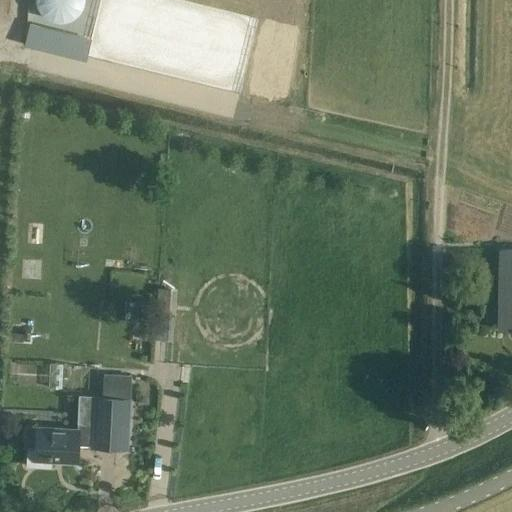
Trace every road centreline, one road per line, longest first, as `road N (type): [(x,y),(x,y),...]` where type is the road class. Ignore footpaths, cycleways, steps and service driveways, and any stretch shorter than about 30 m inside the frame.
road 1 (track): [(447,0),(437,452),(423,481),(376,511)]
road 2 (unclassified): [(190,511),(437,452),(511,416)]
